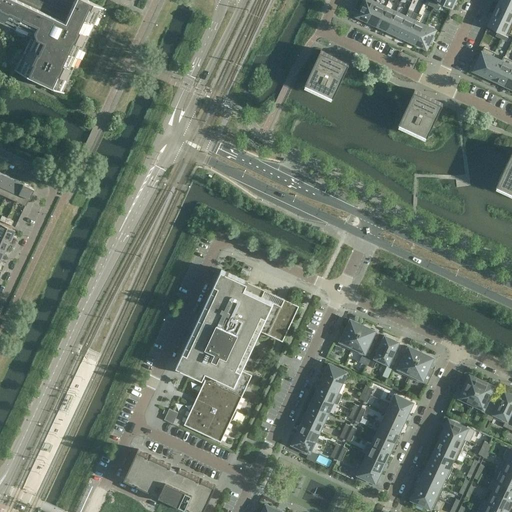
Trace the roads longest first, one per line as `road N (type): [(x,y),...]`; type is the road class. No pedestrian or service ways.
road 1 (residential): [(341,293),(223,239),(136,421)]
road 2 (residential): [(106,263),(10,466)]
road 3 (tertiary): [(172,137),(367,238)]
road 4 (tertiary): [(375,222),(185,133)]
road 5 (residential): [(259,476),(341,293)]
road 6 (residential): [(0,304),(54,182),(0,154)]
road 7 (residential): [(462,350),(386,511)]
road 8 (residential): [(336,0),(322,29),(437,84)]
road 9 (tertiary): [(367,238),(511,304)]
road 10 (tertiary): [(511,284),(375,222)]
road 11 (tertiary): [(224,0),(172,137)]
road 12 (tertiary): [(185,133),(243,0)]
road 13 (residential): [(106,263),(172,137)]
road 14 (residential): [(136,421),(259,476)]
road 15 (residential): [(462,350),(341,293)]
